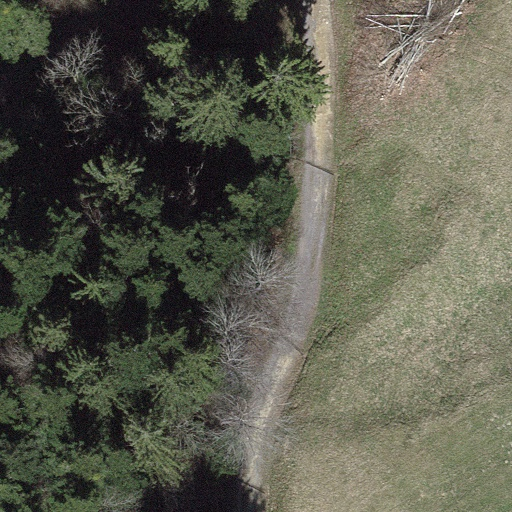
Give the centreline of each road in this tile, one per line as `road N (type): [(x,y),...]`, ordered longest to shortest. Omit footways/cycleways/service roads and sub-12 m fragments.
road 1 (track): [(222,511),(280,161),(293,0)]
road 2 (track): [(109,0),(0,60)]
